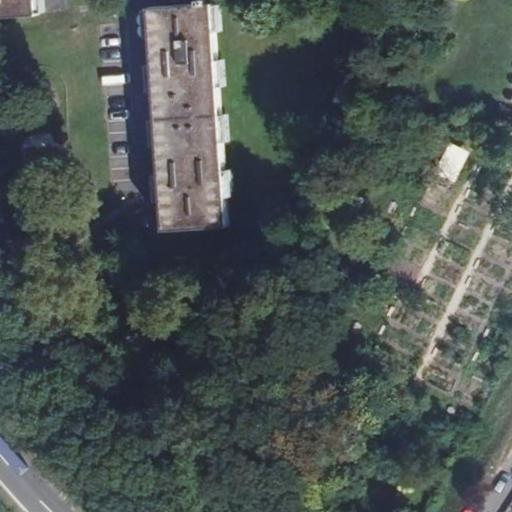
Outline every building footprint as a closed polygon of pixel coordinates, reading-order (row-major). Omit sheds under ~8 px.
[(0,0),(0,17),(39,16),(37,0),(0,0)] [(46,16),(45,0),(37,0),(39,16),(46,16)] [(228,173),(226,148),(224,117),(222,90),(220,60),(219,33),(217,4),(182,5),(150,8),(151,36),(154,65),(155,91),(157,122),(158,149),(160,179),(162,204),(163,233),(225,229),(232,228),(230,203),(228,173)] [(151,36),(150,8),(142,9),(144,36),(151,36)] [(228,60),(226,32),(219,33),(220,60),(228,60)] [(155,91),(154,65),(146,65),(148,92),(155,91)] [(231,116),(230,90),(222,90),(224,117),(231,116)] [(235,172),(233,147),(226,148),(228,173),(235,172)] [(239,228),(237,202),(230,203),(232,228),(239,228)] [(399,339),(393,356),(406,361),(412,344),(399,339)]
